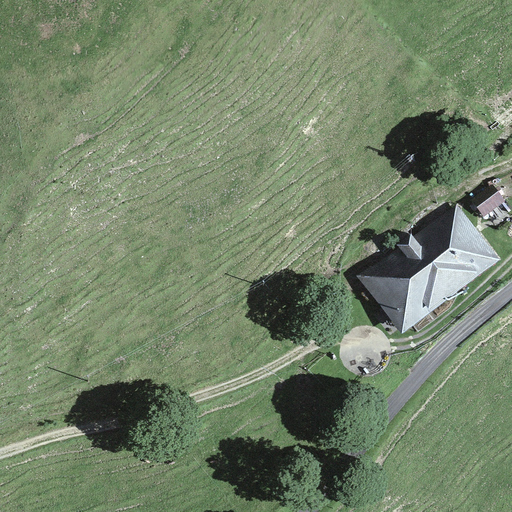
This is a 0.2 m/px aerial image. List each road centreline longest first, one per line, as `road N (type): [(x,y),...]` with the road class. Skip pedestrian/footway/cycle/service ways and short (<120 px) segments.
road 1 (track): [(511,166),(401,210),(354,260),(313,341),(278,365),(202,397),(0,453)]
road 2 (track): [(305,511),(409,387),(511,290)]
road 3 (track): [(390,345),(436,329),(511,260)]
